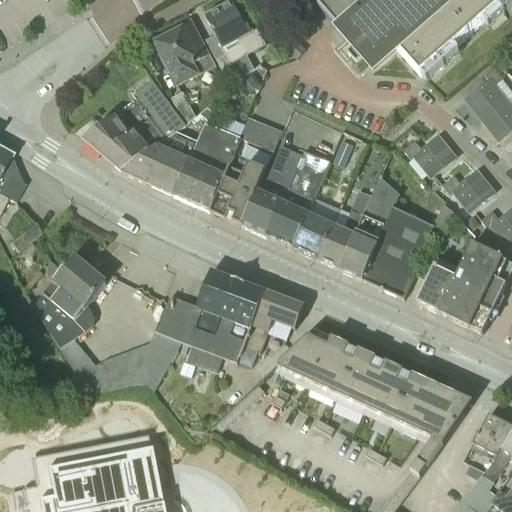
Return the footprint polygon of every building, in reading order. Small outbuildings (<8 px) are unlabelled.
[(329,0),(317,11),(348,46),(340,52),(358,73),(368,65),(373,72),(396,51),(454,0),(329,0)] [(454,0),(396,51),(421,79),(511,0),(454,0)] [(219,8),(206,15),(208,20),(206,21),(215,38),(223,53),(224,52),(238,45),(244,57),(245,59),(264,48),(256,33),(252,35),(246,24),(243,26),(232,7),(221,12),(219,8)] [(178,91),(215,71),(190,25),(172,34),(173,37),(154,46),(178,91)] [(292,43),(285,51),(298,62),(305,54),(292,43)] [(232,66),(227,57),(226,58),(216,63),(225,81),(230,89),(241,83),(232,66)] [(482,124),(508,103),(496,88),(503,82),(494,70),(484,78),(488,84),(465,103),(482,124)] [(185,128),(178,113),(155,83),(135,98),(167,142),(177,135),(188,127),(185,128)] [(183,95),(171,101),(178,113),(185,128),(188,127),(196,120),(183,95)] [(123,177),(159,149),(158,149),(167,142),(138,103),(84,143),(122,175),(122,176),(123,177)] [(511,108),(508,103),(482,124),(499,145),(511,134),(511,108)] [(209,112),(201,118),(209,124),(215,117),(209,112)] [(241,141),(252,146),(259,126),(248,121),(241,141)] [(252,146),(263,150),(271,130),(259,126),(252,146)] [(196,150),(173,199),(210,216),(224,180),(233,160),(234,161),(241,141),(206,127),(199,144),(197,147),(196,150)] [(271,130),(263,150),(274,154),(282,134),(271,130)] [(159,149),(123,177),(173,199),(196,150),(197,147),(199,144),(177,135),(167,142),(158,149),(159,149)] [(343,136),(335,154),(343,156),(344,153),(356,158),(363,145),(343,136)] [(413,162),(430,182),(455,162),(438,140),(422,153),(415,145),(403,154),(411,164),(413,162)] [(276,189),(284,171),(292,154),(281,149),(266,185),(276,189)] [(0,217),(8,202),(16,206),(25,189),(23,188),(10,180),(15,172),(13,166),(9,164),(11,161),(0,154),(0,217)] [(300,164),(297,171),(288,193),(268,242),(293,254),(308,217),(313,206),(320,189),(330,165),(304,154),(302,158),(300,164)] [(276,189),(288,193),(297,171),(300,164),(302,158),(292,154),(284,171),(276,189)] [(232,226),(241,230),(263,184),(261,183),(265,174),(234,161),(233,160),(224,180),(210,216),(214,217),(215,214),(234,223),(232,226)] [(452,196),(469,217),(494,196),(477,175),(461,188),(454,179),(442,188),(450,198),(452,196)] [(372,201),(373,201),(343,276),(404,303),(415,279),(413,278),(423,254),(424,254),(434,231),(433,230),(394,212),(399,199),(380,180),(372,201)] [(263,184),(241,230),(268,242),(288,193),(276,189),(266,185),(263,184)] [(335,229),(319,265),(343,276),(358,239),(373,201),(372,201),(359,195),(350,214),(352,214),(351,217),(344,233),(335,229)] [(444,207),(433,230),(434,231),(447,238),(455,219),(444,207)] [(511,248),(511,213),(499,224),(492,215),(480,224),(488,234),(492,231),(508,252),(511,248)] [(293,254),(319,265),(334,229),(308,217),(293,254)] [(473,219),(464,227),(471,234),(480,227),(473,219)] [(33,229),(10,245),(17,255),(40,238),(43,236),(36,226),(33,229)] [(456,281),(438,317),(482,338),(511,275),(511,266),(472,248),(456,281)] [(423,254),(413,278),(415,279),(427,285),(417,307),(438,317),(456,281),(435,270),(439,262),(424,254),(423,254)] [(74,261),(33,309),(60,352),(72,344),(75,342),(88,334),(93,329),(94,323),(93,317),(87,309),(105,287),(74,261)] [(197,312),(235,326),(249,332),(264,295),(211,274),(197,312)] [(260,357),(272,326),(294,334),(304,310),(264,295),(249,332),(244,345),(242,350),(260,357)] [(197,312),(185,307),(170,301),(155,335),(183,347),(189,349),(192,350),(223,361),(236,365),(242,350),(244,345),(230,340),(235,326),(197,312)] [(280,366),(278,372),(288,376),(421,437),(433,443),(430,448),(411,475),(412,476),(384,511),(397,511),(420,482),(468,413),(471,408),(473,406),(471,405),(442,392),(315,334),(280,366)] [(183,347),(180,356),(186,358),(189,349),(183,347)] [(217,376),(223,361),(192,350),(186,366),(195,369),(217,376)] [(191,381),(195,369),(186,366),(183,365),(179,377),(191,381)] [(264,395),(259,390),(259,389),(215,430),(220,436),(221,436),(264,395)] [(282,412),(285,405),(277,400),(273,407),(282,412)] [(490,457),(496,460),(497,460),(511,440),(511,429),(489,418),(479,437),(478,436),(472,448),(490,457)] [(331,439),(335,433),(318,423),(317,423),(314,430),(331,439)] [(485,476),(483,479),(493,485),(511,460),(511,440),(497,460),(496,460),(484,476),(485,476)] [(128,451),(43,468),(46,482),(32,485),(36,504),(32,505),(33,511),(32,511),(160,511),(156,492),(148,452),(129,456),(128,451)] [(369,452),(365,459),(383,469),(386,462),(387,462),(369,452)] [(484,476),(469,468),(465,477),(478,484),(483,479),(485,476),(484,476)] [(457,511),(472,511),(467,508),(480,490),(476,487),(463,504),(457,511)] [(493,507),(499,511),(511,511),(511,491),(507,499),(500,493),(499,492),(490,505),(493,507)]
